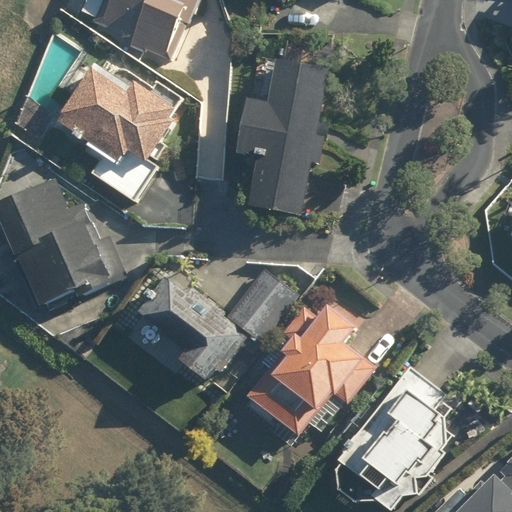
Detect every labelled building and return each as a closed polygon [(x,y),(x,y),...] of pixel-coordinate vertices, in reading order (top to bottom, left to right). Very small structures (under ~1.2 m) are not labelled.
[(103,0),(91,31),(165,60),(183,15),(166,8),(169,0),(103,0)] [(263,0),(286,11),(291,0),(263,0)] [(146,165),(188,108),(158,87),(154,93),(123,70),(110,88),(89,72),(49,126),(101,164),(102,165),(89,181),(127,210),(156,173),(146,165)] [(265,112),(239,108),(229,163),(255,168),(246,217),(297,226),(323,81),(272,72),(265,112)] [(70,213),(55,183),(0,210),(0,240),(39,319),(106,286),(83,239),(94,234),(80,208),(70,213)] [(210,402),(291,297),(262,275),(222,326),(164,281),(123,334),(210,402)] [(301,312),(278,340),(291,350),(244,408),(291,447),(358,365),(341,351),(351,338),(321,314),(314,322),(301,312)] [(397,511),(443,457),(452,408),(407,371),(330,464),(388,511),(397,511)] [(511,460),(493,480),(511,499),(511,460)] [(461,493),(441,511),(511,511),(511,502),(486,477),(465,497),(461,493)]
